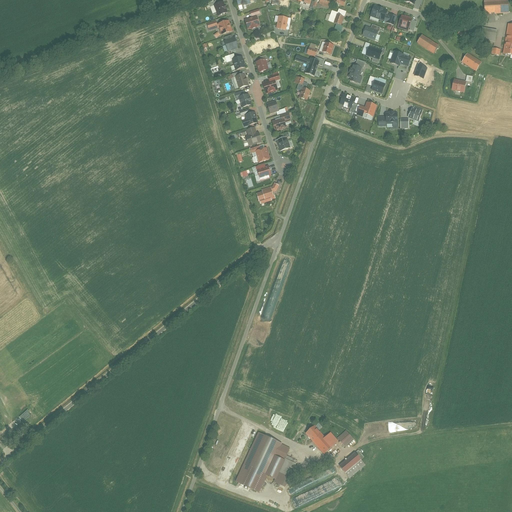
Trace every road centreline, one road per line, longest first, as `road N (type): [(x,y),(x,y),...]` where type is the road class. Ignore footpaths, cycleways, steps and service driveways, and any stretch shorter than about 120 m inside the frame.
road 1 (residential): [(0,462),(281,234)]
road 2 (residential): [(281,234),(180,511)]
road 3 (unclassified): [(0,71),(178,0)]
road 4 (track): [(321,117),(400,143),(432,130),(492,135)]
road 5 (residential): [(229,0),(276,158),(286,162)]
road 6 (residential): [(333,84),(281,234)]
